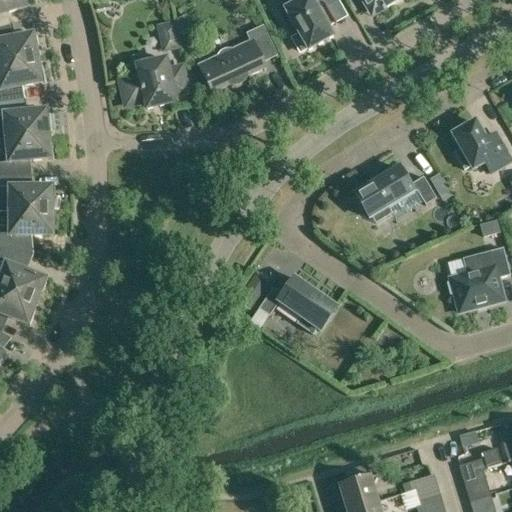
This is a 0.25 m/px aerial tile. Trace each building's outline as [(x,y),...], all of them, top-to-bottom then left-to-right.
[(0,0),(0,29),(10,27),(6,14),(27,8),(25,0),(0,0)] [(105,10),(107,2),(107,0),(93,0),(96,11),(105,10)] [(292,40),(300,53),(307,49),(308,52),(333,38),(326,27),(333,23),(335,26),(336,26),(328,11),(338,5),(335,0),(303,0),(285,11),(299,36),(292,40)] [(377,8),(380,13),(401,0),(360,0),(369,13),(377,8)] [(185,16),(176,20),(177,23),(180,38),(193,32),(185,16)] [(157,27),(163,54),(182,50),(177,23),(157,27)] [(0,67),(37,60),(35,50),(37,50),(35,36),(12,40),(10,27),(0,29),(0,67)] [(200,68),(212,94),(229,86),(232,88),(235,88),(236,88),(238,88),(240,87),(241,86),(243,85),(244,84),(245,83),(246,81),(246,80),(247,78),(265,70),(262,63),(276,57),(263,29),(247,36),(251,44),(200,68)] [(0,104),(24,101),(22,87),(44,83),(41,70),(39,70),(37,60),(0,67),(0,104)] [(145,103),(147,110),(175,104),(174,97),(188,94),(182,69),(168,72),(165,61),(137,68),(140,78),(120,83),(126,108),(145,103)] [(0,116),(4,116),(6,140),(48,136),(47,126),(49,126),(48,112),(25,114),(24,101),(0,104),(0,116)] [(485,165),(491,175),(511,163),(500,142),(489,148),(475,124),(453,137),(461,150),(458,152),(466,166),(469,164),(473,171),(485,165)] [(0,164),(0,176),(31,175),(30,162),(53,160),(51,146),(49,146),(48,136),(6,140),(8,164),(0,164)] [(372,220),(375,225),(391,215),(388,210),(417,193),(425,207),(436,200),(424,179),(409,188),(398,170),(391,174),(392,176),(376,186),(375,184),(359,193),(365,203),(361,205),(370,221),(372,220)] [(0,213),(9,213),(51,213),(51,202),(54,202),(54,188),(31,188),(31,175),(0,176),(0,213)] [(439,176),(430,181),(442,203),(452,197),(439,176)] [(0,227),(0,249),(33,256),(31,237),(54,237),(54,223),(51,223),(51,213),(9,213),(9,227),(0,227)] [(498,234),(494,222),(486,225),(489,236),(498,234)] [(0,289),(36,303),(39,293),(42,294),(47,281),(26,273),(33,256),(0,249),(0,289)] [(454,295),(459,315),(504,303),(498,280),(510,277),(503,250),(463,261),(467,276),(450,281),(451,284),(447,285),(450,296),(454,295)] [(249,310),(266,286),(257,279),(239,303),(249,310)] [(297,325),(312,336),(316,331),(319,333),(329,318),(326,316),(332,307),(318,296),(316,298),(300,287),(302,285),(295,280),(283,297),(273,290),(258,311),(269,318),(278,305),(300,320),(297,325)] [(0,333),(2,334),(8,318),(29,327),(34,313),(32,312),(36,303),(0,289),(0,333)] [(0,367),(7,358),(0,353),(11,340),(2,334),(0,333),(0,367)] [(511,462),(511,433),(500,437),(508,464),(511,462)] [(484,461),(478,462),(481,474),(482,474),(482,473),(487,471),(502,466),(498,451),(482,456),(484,461)] [(460,468),(467,490),(486,485),(482,474),(481,474),(478,462),(460,468)] [(419,503),(440,496),(434,476),(409,484),(412,493),(416,492),(419,503)] [(339,487),(346,511),(350,511),(378,504),(371,477),(339,487)] [(467,490),(471,502),(489,496),(486,485),(467,490)] [(416,511),(440,511),(445,511),(440,496),(419,503),(420,507),(416,508),(416,511)] [(471,507),(473,511),(495,511),(492,500),(471,507)]
